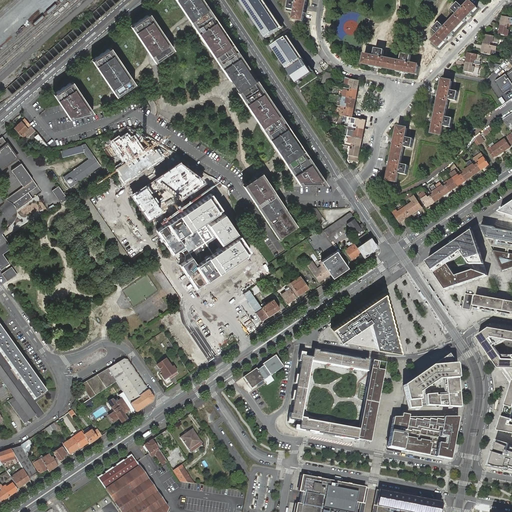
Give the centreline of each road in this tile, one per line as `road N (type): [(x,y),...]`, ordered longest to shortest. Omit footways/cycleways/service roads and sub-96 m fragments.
road 1 (residential): [(219,0),(345,188)]
road 2 (primary): [(26,511),(209,387)]
road 3 (primary): [(166,405),(10,511)]
road 4 (primary): [(388,252),(236,357)]
road 5 (residential): [(132,0),(0,116)]
road 6 (residential): [(290,464),(446,493)]
road 7 (residential): [(451,467),(295,439)]
road 8 (residential): [(298,341),(394,358),(445,346)]
road 9 (residential): [(322,0),(318,25),(327,52),(346,69),(386,81),(404,102)]
road 10 (primary): [(511,169),(388,252)]
road 11 (residential): [(480,472),(487,379),(469,332)]
road 12 (residential): [(404,102),(505,0)]
road 13 (primary): [(394,260),(511,179)]
road 14 (residential): [(445,346),(470,381),(451,467)]
road 15 (primary): [(289,331),(394,260)]
